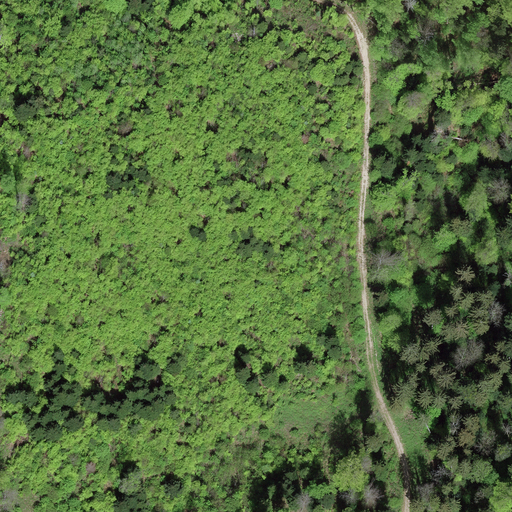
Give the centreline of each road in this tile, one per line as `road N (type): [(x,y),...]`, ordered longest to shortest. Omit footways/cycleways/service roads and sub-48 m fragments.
road 1 (track): [(409,511),(412,485),(386,406),(356,246),(366,71),(355,23),(318,0)]
road 2 (track): [(386,406),(346,423),(337,436),(329,454),(333,511)]
